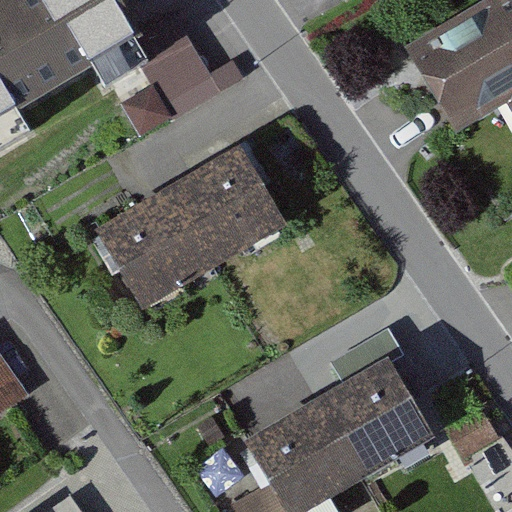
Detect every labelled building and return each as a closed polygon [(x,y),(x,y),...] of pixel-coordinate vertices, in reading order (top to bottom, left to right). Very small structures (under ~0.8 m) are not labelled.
[(15,0),(0,9),(0,122),(136,41),(111,0),(15,0)] [(511,0),(505,0),(412,56),(454,125),(504,95),(511,107),(511,0)] [(94,237),(140,313),(280,229),(234,153),(94,237)] [(241,444),(281,511),(300,511),(427,436),(381,360),(241,444)] [(0,417),(22,402),(0,369),(0,417)]
